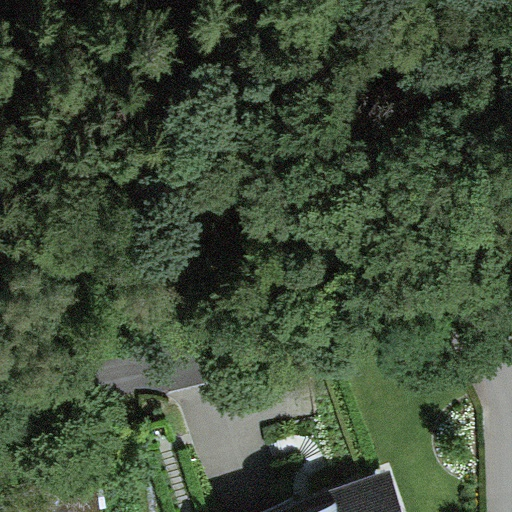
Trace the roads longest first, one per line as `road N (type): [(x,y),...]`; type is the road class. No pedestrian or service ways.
road 1 (residential): [(499,296),(0,411)]
road 2 (residential): [(499,296),(508,511)]
